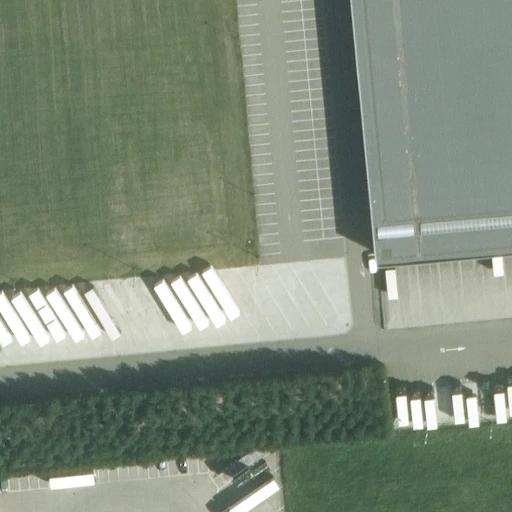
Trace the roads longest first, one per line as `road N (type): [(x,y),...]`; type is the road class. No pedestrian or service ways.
road 1 (unknown): [(370,351),(337,0)]
road 2 (unknown): [(204,511),(192,492),(176,486),(56,493)]
